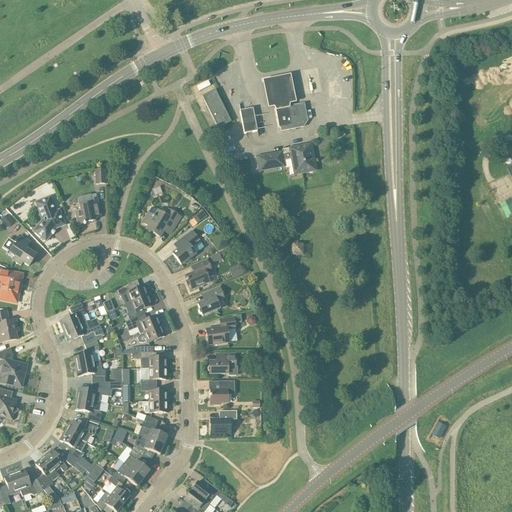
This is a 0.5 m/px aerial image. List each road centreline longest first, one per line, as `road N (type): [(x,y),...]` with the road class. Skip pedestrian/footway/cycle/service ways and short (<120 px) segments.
road 1 (residential): [(142,511),(188,446),(187,336),(158,270),(117,243),(71,250),(41,288),(55,402),(36,436),(0,457)]
road 2 (secondary): [(405,511),(395,206)]
road 3 (tertiary): [(286,511),(394,423),(511,347)]
road 4 (residential): [(0,161),(160,53)]
road 5 (secondary): [(384,31),(395,206)]
road 6 (secondary): [(395,206),(405,31)]
road 7 (residential): [(0,89),(133,0)]
road 8 (unclassified): [(230,27),(371,13)]
